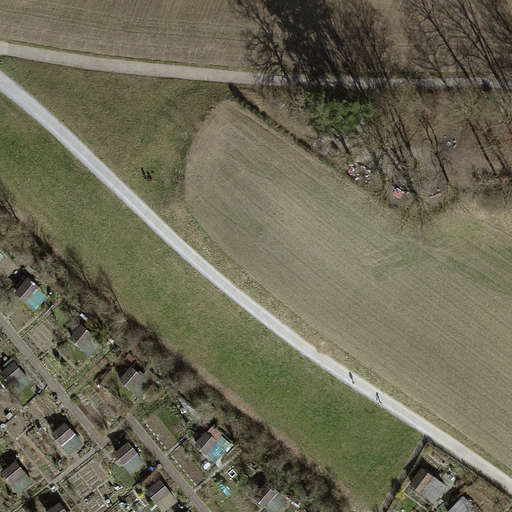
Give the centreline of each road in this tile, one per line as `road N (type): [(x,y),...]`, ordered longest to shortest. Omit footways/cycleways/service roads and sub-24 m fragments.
road 1 (track): [(0,79),(259,311),(511,487)]
road 2 (track): [(0,49),(274,80),(511,86)]
